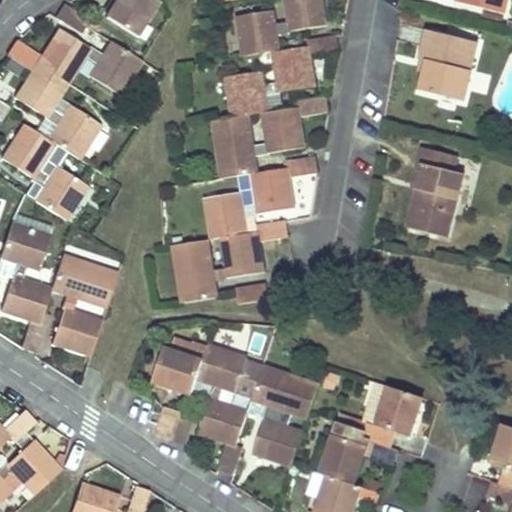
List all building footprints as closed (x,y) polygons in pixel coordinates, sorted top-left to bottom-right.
[(117,0),(106,18),(120,28),(135,37),(157,4),(151,0),(117,0)] [(272,53),(278,52),(275,35),(324,27),(320,0),(284,0),(287,24),(273,26),(271,12),(254,15),(236,18),(242,58),(272,53)] [(455,0),(455,3),(503,14),(506,0),(455,0)] [(55,20),(68,28),(80,36),(89,23),(64,6),(55,20)] [(6,57),(31,74),(37,65),(67,85),(84,58),(96,66),(89,78),(118,96),(129,79),(140,63),(111,43),(102,58),(59,30),(40,59),(15,44),(6,57)] [(419,62),(420,63),(421,63),(426,64),(424,74),(419,94),(462,103),(477,45),(426,33),(419,62)] [(307,41),(308,48),(309,58),(339,53),(336,37),(307,41)] [(290,51),(278,52),(272,53),(277,84),(262,87),(260,74),(225,79),(231,119),(234,119),(247,117),(262,114),(266,114),(263,96),(282,94),(314,89),(309,58),(308,48),(290,51)] [(37,65),(31,74),(14,100),(45,120),(58,128),(48,142),(53,145),(66,153),(78,161),(100,127),(70,108),(63,118),(50,110),(57,99),(67,85),(37,65)] [(284,111),(282,94),(263,96),(266,114),(284,111)] [(296,102),(297,109),(299,119),(313,117),(328,115),(325,98),(296,102)] [(57,99),(50,110),(63,118),(70,108),(57,99)] [(5,115),(7,112),(9,109),(0,103),(0,122),(0,123),(5,115)] [(247,117),(234,119),(231,119),(212,122),(221,180),(236,178),(251,176),(257,175),(254,158),(303,150),(299,119),(297,109),(284,111),(266,114),(262,114),(267,146),(252,148),(247,117)] [(262,114),(247,117),(252,148),(267,146),(262,114)] [(58,128),(45,120),(36,134),(48,142),(58,128)] [(36,134),(24,127),(2,161),(35,182),(26,197),(35,203),(64,221),(86,186),(57,168),(66,153),(53,145),(48,142),(36,134)] [(422,149),(420,157),(418,165),(423,166),(416,193),(407,230),(447,239),(463,176),(452,174),(456,158),(422,149)] [(286,164),(287,170),(288,179),(317,175),(314,159),(300,161),(286,164)] [(423,166),(418,165),(412,191),(416,193),(423,166)] [(287,170),(257,175),(251,176),(257,206),(241,208),(239,195),(204,200),(210,241),(221,239),(237,237),(246,235),(243,219),(256,216),(293,211),(288,179),(287,170)] [(251,176),(236,178),(239,195),(241,208),(257,206),(251,176)] [(256,216),(243,219),(246,235),(256,234),(255,228),(257,228),(257,227),(256,216)] [(286,223),(257,227),(257,228),(255,228),(256,234),(258,244),(273,242),(288,239),(286,223)] [(29,321),(39,324),(50,290),(20,280),(24,266),(38,271),(49,238),(11,225),(0,258),(16,263),(0,310),(29,321)] [(246,235),(237,237),(221,239),(227,270),(212,272),(207,241),(172,247),(182,305),(216,300),(213,283),(263,274),(258,244),(256,234),(246,235)] [(66,296),(58,319),(50,342),(90,357),(101,323),(72,313),(77,299),(106,309),(117,275),(61,257),(50,290),(66,296)] [(236,290),(237,298),(238,306),(268,302),(265,285),(236,290)] [(45,326),(39,324),(29,321),(19,349),(35,355),(40,340),(45,326)] [(193,344),(174,338),(170,350),(204,362),(208,349),(193,344)] [(228,442),(237,445),(249,412),(231,406),(218,401),(223,388),(236,392),(254,397),(264,367),(247,362),(248,359),(209,346),(208,349),(204,362),(192,396),(208,401),(199,432),(228,442)] [(192,396),(204,362),(170,350),(164,348),(153,382),(192,396)] [(303,434),(288,429),(273,423),(278,410),(308,420),(319,386),(264,367),(254,397),(253,401),(269,407),(252,453),(292,467),(303,434)] [(236,392),(223,388),(218,401),(231,406),(236,392)] [(368,441),(390,449),(395,433),(409,438),(422,399),(389,388),(376,427),(367,423),(362,439),(368,441)] [(171,442),(181,413),(166,407),(160,426),(156,437),(171,442)] [(23,411),(0,432),(6,439),(11,444),(33,423),(23,411)] [(195,418),(181,413),(171,442),(186,446),(195,418)] [(505,471),(499,486),(511,490),(511,429),(503,427),(490,465),(505,471)] [(328,477),(354,486),(363,457),(392,467),(397,451),(390,449),(368,441),(367,447),(334,435),(321,475),(328,477)] [(0,483),(6,478),(11,473),(32,496),(58,472),(30,441),(0,470),(0,502),(10,493),(0,483)] [(243,448),(237,445),(228,442),(223,457),(218,471),(233,476),(243,448)] [(352,511),(361,488),(354,486),(328,477),(315,511),(352,511)] [(511,511),(511,490),(499,486),(492,484),(487,499),(511,507),(511,511)] [(115,511),(120,499),(80,485),(71,511),(115,511)] [(126,511),(142,511),(149,493),(135,488),(130,502),(126,511)]
